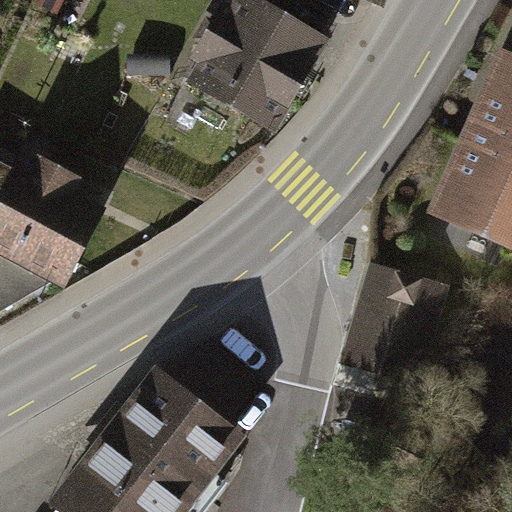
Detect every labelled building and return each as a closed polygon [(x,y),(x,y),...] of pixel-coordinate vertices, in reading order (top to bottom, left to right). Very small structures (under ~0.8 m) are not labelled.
[(265,0),(237,0),(219,31),(293,77),(320,33),(265,0)] [(346,0),(376,11),(380,0),(346,0)] [(219,31),(192,74),(266,120),(293,77),(219,31)] [(511,70),(504,66),(439,211),(511,243),(511,70)] [(7,154),(0,168),(0,244),(63,277),(102,201),(7,154)] [(443,292),(373,272),(347,363),(417,383),(443,292)] [(154,361),(47,499),(63,511),(184,511),(246,432),(234,423),(264,383),(211,342),(187,356),(172,375),(154,361)]
